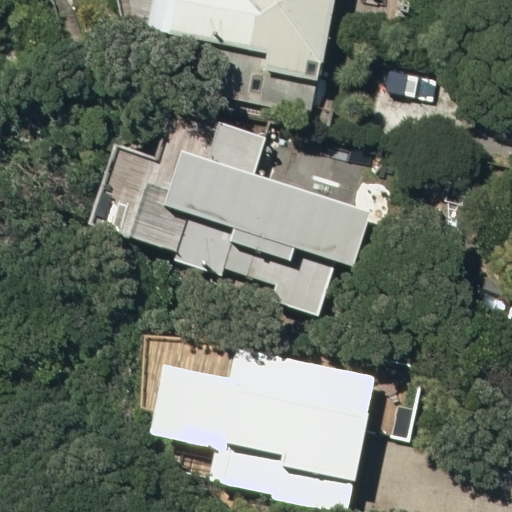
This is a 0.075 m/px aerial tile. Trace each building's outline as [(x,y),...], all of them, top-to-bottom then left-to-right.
[(172,0),(166,40),(195,45),(194,48),(232,54),(224,100),(323,116),(331,70),(342,72),(354,0),(172,0)] [(508,0),(446,0),(439,53),(402,47),(391,116),(489,131),(508,0)] [(194,269),(261,292),(259,298),(328,321),(346,268),(372,277),(391,221),(269,180),(281,145),(239,131),(226,167),(211,162),(197,202),(169,192),(150,247),(196,263),(194,269)] [(387,168),(381,194),(421,203),(427,177),(387,168)] [(291,508),(312,511),(363,511),(368,489),(376,490),(388,422),(382,421),(389,386),(253,361),(248,389),(189,378),(176,445),(236,456),(230,490),(292,502),(291,508)]
